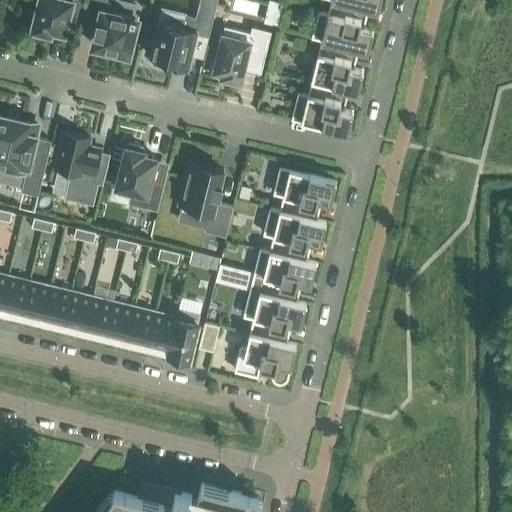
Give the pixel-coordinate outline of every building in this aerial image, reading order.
[(38,0),(35,11),(31,12),(29,22),(32,25),(31,30),(34,30),(35,35),(45,37),(48,34),(51,35),(52,29),(60,31),(59,32),(65,34),(68,19),(80,22),(82,13),(85,0),(38,0)] [(85,0),(82,13),(98,17),(93,37),(95,37),(93,45),(111,49),(110,54),(127,58),(137,18),(134,18),(135,15),(131,14),(130,17),(113,13),(115,0),(85,0)] [(156,34),(153,36),(151,44),(153,47),(151,54),(155,55),(152,64),(168,67),(169,63),(186,68),(195,33),(208,36),(217,0),(199,0),(195,16),(185,13),(181,27),(159,22),(156,34)] [(311,36),(321,39),(354,47),(368,50),(373,28),(359,25),(364,6),(339,0),(330,0),(328,12),(322,11),(318,11),(316,21),(315,21),(311,36)] [(339,0),(364,6),(378,9),(379,0),(339,0)] [(266,20),(276,22),(280,2),(272,1),(271,9),(268,9),(266,20)] [(250,32),(225,26),(214,70),(222,72),(221,76),(240,81),(245,60),(262,64),(271,31),(252,26),(250,32)] [(349,66),(354,47),(321,39),(311,79),(344,88),(358,91),(363,69),(349,66)] [(295,102),(291,118),(342,130),(348,132),(353,110),(339,107),(344,88),(311,79),(308,94),(302,92),(302,93),(298,92),(296,102),(295,102)] [(38,124),(20,120),(21,115),(7,112),(6,116),(0,114),(0,174),(1,175),(3,165),(25,170),(21,190),(38,195),(51,140),(35,136),(38,124)] [(64,130),(55,167),(70,171),(64,196),(93,203),(98,183),(102,184),(108,160),(98,158),(101,148),(88,145),(90,137),(64,130)] [(143,146),(129,143),(128,146),(125,146),(115,187),(147,195),(144,206),(157,210),(163,185),(151,182),(157,157),(144,154),(145,150),(142,150),(143,146)] [(233,205),(216,200),(217,195),(219,196),(222,185),(219,185),(223,169),(189,161),(179,204),(208,211),(204,230),(225,235),(233,205)] [(279,209),(312,217),(317,198),(331,201),(336,179),(280,166),(276,181),(274,192),(278,193),(283,194),(279,209)] [(242,185),(239,196),(249,198),(251,188),(242,185)] [(269,249),(303,258),(307,239),(321,242),(326,220),(312,217),(279,209),(270,206),(266,222),(267,222),(264,232),(268,233),(268,234),(273,235),(269,249)] [(11,211),(1,208),(0,211),(0,218),(8,221),(11,211)] [(30,226),(40,228),(43,219),(33,216),(30,226)] [(53,221),(43,219),(40,228),(50,231),(53,221)] [(72,236),(82,239),(85,229),(75,227),(72,236)] [(95,231),(85,229),(82,239),(92,241),(95,231)] [(124,249),(127,239),(117,237),(114,246),(124,249)] [(127,239),(124,249),(134,251),(137,242),(127,239)] [(156,257),(166,259),(168,250),(158,247),(156,257)] [(316,261),(303,258),(269,249),(260,247),(250,288),(293,298),(297,279),(311,283),(316,261)] [(178,252),(168,250),(166,259),(176,262),(178,252)] [(193,251),(190,260),(198,262),(201,260),(202,253),(193,251)] [(19,318),(29,281),(7,275),(0,305),(0,311),(9,314),(9,315),(19,318)] [(41,323),(50,286),(29,281),(19,318),(31,321),(31,319),(40,321),(40,323),(41,323)] [(62,328),(71,291),(50,286),(41,323),(42,323),(42,322),(51,324),(50,326),(62,328)] [(250,331),(283,339),(287,320),(301,323),(306,302),(293,298),(250,288),(246,304),(247,304),(244,314),(248,315),(248,316),(253,317),(250,331)] [(82,333),(83,333),(92,296),(71,291),(62,328),(73,331),(73,329),(82,332),(82,333)] [(92,296),(83,333),(83,334),(84,332),(93,334),(92,336),(104,339),(113,301),(92,296)] [(124,344),(125,344),(134,306),(113,301),(104,339),(115,341),(115,340),(124,342),(124,344)] [(146,349),(155,312),(134,306),(125,344),(126,342),(135,344),(134,346),(146,349)] [(157,350),(168,352),(179,307),(177,307),(175,316),(155,312),(146,349),(157,352),(157,350)] [(179,307),(168,352),(169,353),(168,354),(188,359),(189,357),(200,313),(179,307)] [(205,321),(198,346),(213,350),(219,324),(205,321)] [(273,368),(272,371),(271,373),(271,374),(272,375),(272,377),(273,378),(274,380),(276,381),(278,382),(280,382),(281,382),(282,382),(283,381),(284,381),(285,380),(287,379),(287,377),(288,376),(296,342),(283,339),(250,331),(246,346),(241,345),(239,355),(238,355),(238,357),(235,369),(240,370),(240,371),(257,375),(258,375),(260,365),(273,368)] [(249,511),(250,511),(254,511),(257,500),(258,500),(259,496),(201,482),(193,511),(249,511)] [(187,511),(191,497),(192,494),(181,491),(180,492),(175,491),(174,493),(142,485),(139,496),(114,490),(111,495),(112,495),(98,511),(187,511)]
